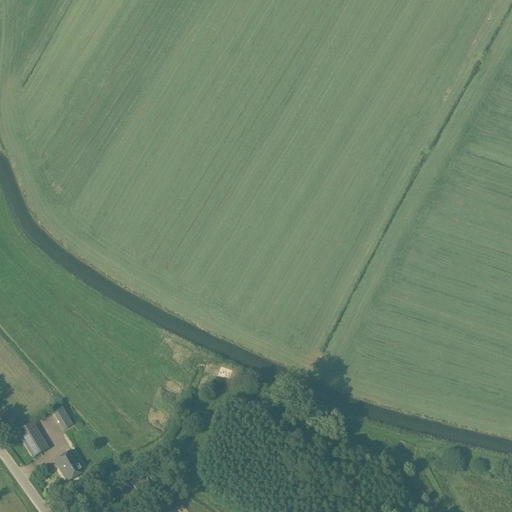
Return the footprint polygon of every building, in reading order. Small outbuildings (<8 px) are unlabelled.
[(52,411),(62,430),(72,424),(62,406),(52,411)] [(18,432),(34,458),(47,450),(32,424),(18,432)] [(85,471),(73,451),(55,461),(67,482),(85,471)] [(159,485),(153,475),(135,486),(141,496),(159,485)] [(122,508),(115,497),(110,500),(117,511),(122,508)]
